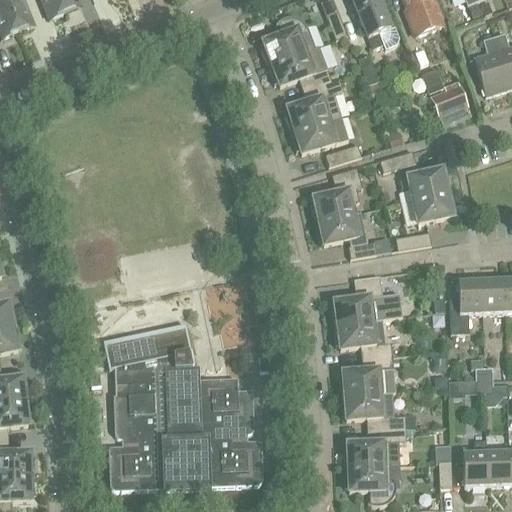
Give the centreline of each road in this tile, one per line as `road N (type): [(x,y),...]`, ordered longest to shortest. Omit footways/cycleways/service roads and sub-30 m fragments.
road 1 (residential): [(313,511),(298,279),(216,6)]
road 2 (residential): [(65,511),(52,344),(33,264),(0,180)]
road 3 (residential): [(0,91),(216,6)]
